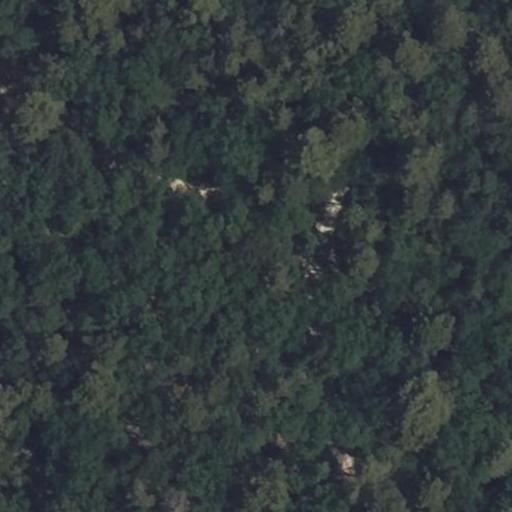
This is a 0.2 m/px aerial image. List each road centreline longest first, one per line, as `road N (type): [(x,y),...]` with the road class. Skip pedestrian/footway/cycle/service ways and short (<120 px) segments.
road 1 (track): [(333,208),(0,87)]
road 2 (track): [(368,511),(304,282),(333,208)]
road 3 (track): [(333,208),(373,106),(489,5)]
